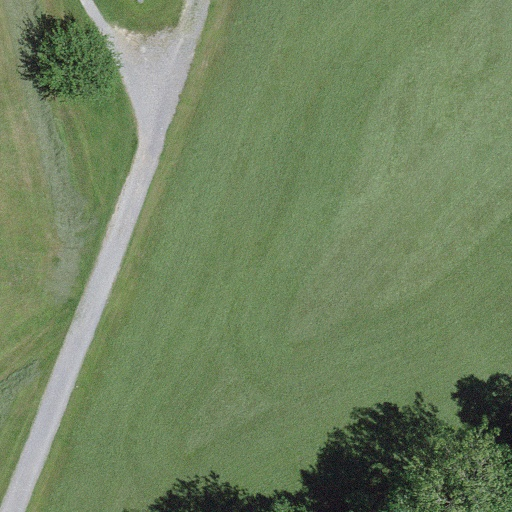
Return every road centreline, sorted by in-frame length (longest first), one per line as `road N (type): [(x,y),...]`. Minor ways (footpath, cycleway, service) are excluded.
road 1 (track): [(4,511),(157,124)]
road 2 (track): [(157,124),(196,0)]
